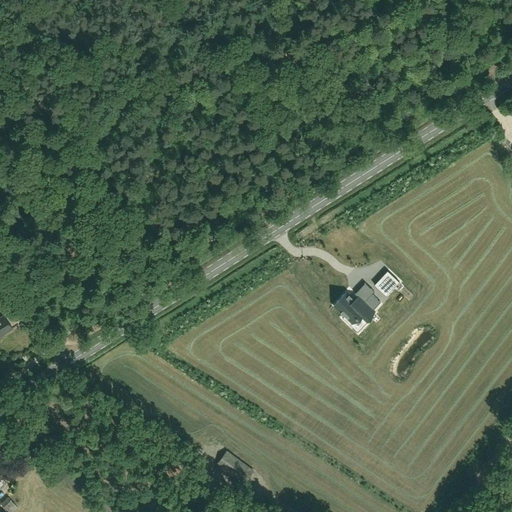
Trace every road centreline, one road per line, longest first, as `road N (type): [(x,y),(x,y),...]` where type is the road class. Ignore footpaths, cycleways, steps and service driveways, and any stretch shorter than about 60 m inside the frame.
road 1 (secondary): [(0,406),(511,80)]
road 2 (unknown): [(0,425),(112,511)]
